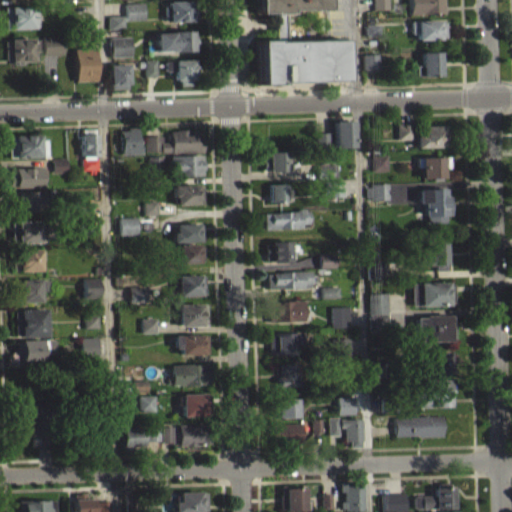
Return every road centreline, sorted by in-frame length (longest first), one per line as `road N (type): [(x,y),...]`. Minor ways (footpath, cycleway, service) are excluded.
road 1 (residential): [(500,511),(482,0)]
road 2 (residential): [(0,475),(511,458)]
road 3 (residential): [(228,105),(240,468)]
road 4 (residential): [(228,105),(511,95)]
road 5 (residential): [(0,110),(228,105)]
